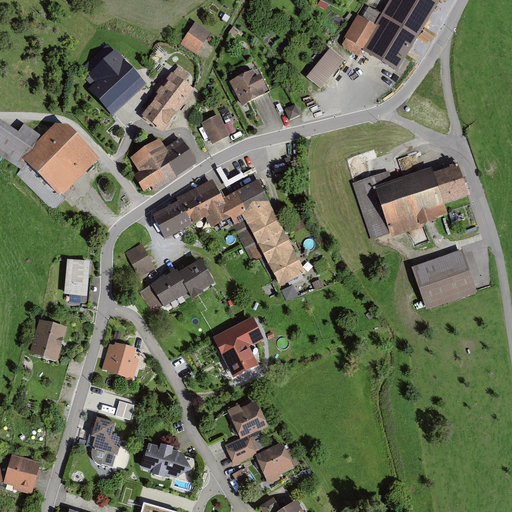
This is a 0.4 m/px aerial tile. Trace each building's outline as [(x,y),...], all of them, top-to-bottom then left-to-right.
[(397,70),(438,3),(433,0),(392,0),(382,17),(369,9),(363,19),(358,16),(345,38),(346,39),(342,45),(358,55),(362,49),(397,70)] [(211,33),(195,23),(182,44),(197,54),(211,33)] [(149,85),(111,43),(84,67),(90,74),(88,76),(96,85),(90,91),(113,117),(149,85)] [(307,78),(321,90),(345,62),(331,50),(307,78)] [(156,95),(158,97),(179,112),(194,91),(184,83),(190,76),(179,68),(174,75),(172,73),(156,95)] [(259,68),(230,83),(243,107),(272,92),(259,68)] [(164,133),(179,112),(158,97),(143,117),(164,133)] [(296,105),(286,110),(290,120),(300,116),(296,105)] [(219,116),(202,124),(213,145),(230,136),(219,116)] [(224,120),(231,135),(237,132),(230,117),(224,120)] [(61,198),(99,161),(71,132),(55,128),(43,140),(24,128),(19,135),(3,124),(0,127),(0,157),(23,172),(19,176),(55,212),(65,202),(61,198)] [(160,143),(132,160),(141,174),(134,178),(144,194),(152,189),(155,193),(198,166),(182,141),(166,152),(160,143)] [(221,168),(216,170),(227,189),(245,178),(243,174),(229,182),(221,168)] [(390,175),(355,186),(373,243),(450,219),(446,207),(469,199),(460,170),(395,190),(390,175)] [(258,180),(222,199),(232,219),(254,261),(265,256),(281,288),(307,274),(258,180)] [(207,220),(212,229),(232,219),(222,199),(215,185),(195,195),(207,220)] [(195,195),(180,202),(193,227),(207,220),(195,195)] [(180,202),(167,209),(180,233),(193,227),(180,202)] [(167,209),(153,216),(166,240),(180,233),(167,209)] [(302,220),(292,226),(296,233),(306,228),(302,220)] [(102,241),(94,239),(91,247),(99,250),(102,241)] [(142,245),(127,253),(140,277),(156,269),(142,245)] [(463,254),(413,270),(427,313),(477,296),(463,254)] [(202,259),(177,273),(189,294),(193,300),(205,294),(203,291),(216,284),(202,259)] [(90,262),(68,261),(65,295),(69,296),(68,303),(80,304),(81,296),(87,296),(90,262)] [(189,294),(177,273),(176,272),(140,294),(153,315),(189,294)] [(321,280),(313,284),(316,291),(324,288),(321,280)] [(287,299),(299,294),(294,284),(283,289),(287,299)] [(264,339),(253,319),(213,339),(233,379),(258,366),(248,347),(264,339)] [(66,331),(40,323),(30,355),(48,360),(57,363),(66,331)] [(115,347),(111,345),(103,372),(127,379),(128,377),(134,379),(140,360),(135,359),(138,350),(116,344),(115,347)] [(132,420),(135,405),(120,402),(117,417),(132,420)] [(239,405),(227,411),(234,426),(232,429),(235,436),(239,437),(241,440),(268,427),(256,402),(241,408),(239,405)] [(113,466),(120,440),(111,437),(115,425),(98,420),(92,437),(96,438),(91,455),(93,461),(96,463),(101,465),(102,463),(113,466)] [(249,437),(226,447),(234,465),(257,455),(249,437)] [(286,451),(283,444),(256,457),(257,459),(255,463),(257,469),(262,471),(269,485),(280,480),(278,477),(295,469),(294,467),(300,465),(292,448),(286,451)] [(194,459),(150,446),(143,470),(153,472),(152,475),(165,479),(166,477),(176,480),(190,472),(194,459)] [(41,465),(12,456),(11,462),(0,460),(0,481),(3,483),(3,484),(15,487),(14,490),(32,495),(41,465)] [(241,470),(233,476),(241,488),(250,482),(241,470)] [(307,511),(302,504),(300,505),(297,500),(283,509),(275,498),(260,507),(263,511),(307,511)]
